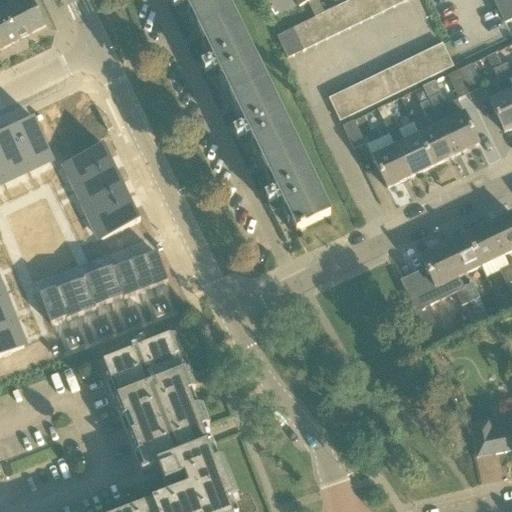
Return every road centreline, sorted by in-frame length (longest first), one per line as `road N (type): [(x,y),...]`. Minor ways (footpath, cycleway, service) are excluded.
road 1 (residential): [(153,0),(295,288)]
road 2 (residential): [(229,317),(99,52)]
road 3 (residential): [(295,288),(511,185)]
road 4 (residential): [(0,429),(66,405),(78,411),(102,469),(98,483),(29,511)]
road 5 (residential): [(342,511),(313,439),(264,381),(229,317)]
